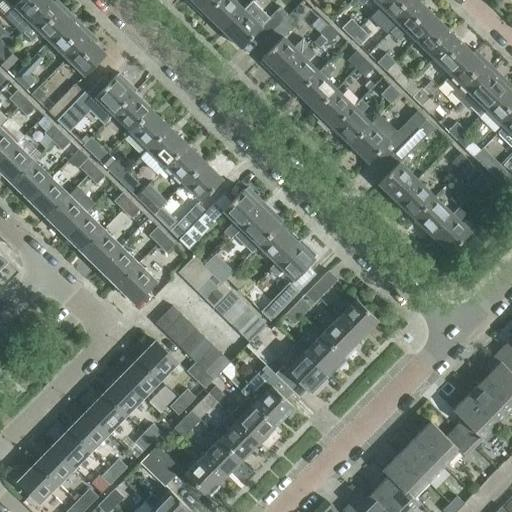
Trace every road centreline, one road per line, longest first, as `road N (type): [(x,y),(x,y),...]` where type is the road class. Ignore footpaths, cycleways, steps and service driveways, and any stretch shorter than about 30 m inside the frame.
road 1 (unclassified): [(456,327),(115,0)]
road 2 (unclassified): [(0,454),(114,334),(47,268)]
road 3 (unclassified): [(277,511),(456,327)]
